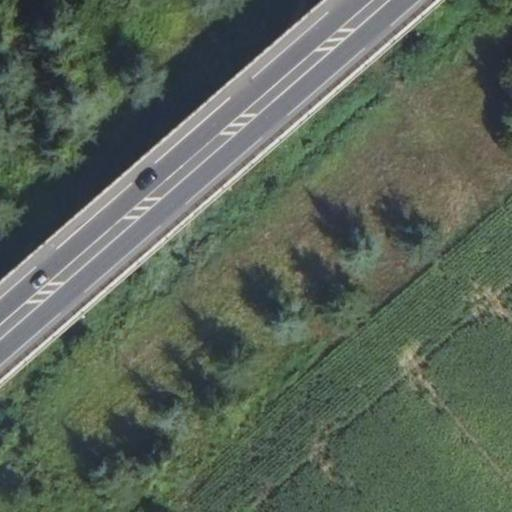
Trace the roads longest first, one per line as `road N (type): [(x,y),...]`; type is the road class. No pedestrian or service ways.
road 1 (secondary): [(0,355),(407,0)]
road 2 (secondary): [(362,0),(0,316)]
road 3 (track): [(284,0),(150,119),(0,273)]
